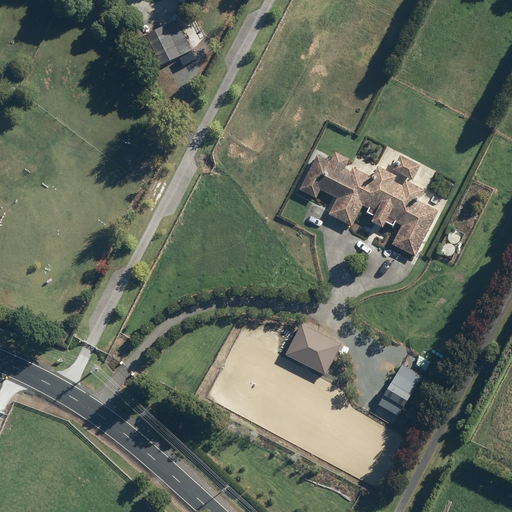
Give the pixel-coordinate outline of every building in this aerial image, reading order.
[(144,33),(159,63),(189,48),(174,18),(144,33)] [(403,155),(397,167),(416,177),(422,165),(403,155)] [(404,182),(396,178),(399,172),(380,163),(375,173),(354,163),(330,210),(354,222),(364,202),(370,205),(368,209),(376,213),(373,219),(385,225),(388,219),(395,223),(397,218),(403,221),(394,241),(417,252),(440,207),(421,197),(426,186),(407,177),(404,182)] [(287,355),(327,376),(343,344),(304,324),(287,355)] [(380,369),(370,364),(357,394),(367,398),(380,369)] [(404,365),(380,406),(401,418),(424,377),(404,365)]
